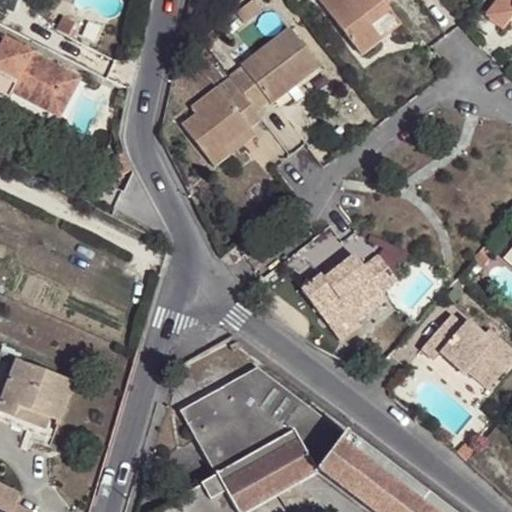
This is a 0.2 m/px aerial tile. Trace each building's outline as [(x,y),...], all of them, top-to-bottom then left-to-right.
[(284,0),(295,13),(311,0),(284,0)] [(388,0),(320,0),(361,54),(381,38),(371,25),(391,10),(386,2),(388,0)] [(511,0),(498,0),(486,16),(505,28),(511,18),(511,0)] [(371,25),(381,38),(401,23),(391,10),(371,25)] [(64,16),(57,30),(68,36),(75,22),(64,16)] [(238,93),(259,121),(263,119),(258,113),(269,105),(271,109),(320,71),(292,34),(229,82),(238,93)] [(58,106),(73,78),(0,39),(0,96),(13,103),(16,97),(22,86),(58,106)] [(83,84),(73,78),(58,106),(22,86),(16,97),(63,123),(83,84)] [(225,149),(259,121),(238,93),(228,101),(217,87),(191,108),(197,115),(182,126),(214,167),(229,154),(225,149)] [(322,278),(302,293),(331,331),(350,316),(352,319),(381,297),(399,282),(379,257),(365,269),(356,258),(325,282),(322,278)] [(252,287),(245,296),(255,302),(262,294),(252,287)] [(381,297),(352,319),(359,329),(388,307),(381,297)] [(452,314),(423,348),(436,359),(442,352),(468,373),(472,369),(492,385),(511,361),(511,349),(499,338),(494,343),(469,320),(465,324),(452,314)] [(186,511),(185,511),(177,498),(152,511),(244,511),(250,509),(316,470),(344,433),(258,365),(180,410),(216,476),(200,485),(208,500),(186,511)] [(0,422),(13,428),(10,435),(49,451),(72,394),(15,371),(0,406),(0,422)] [(0,431),(10,435),(13,428),(0,422),(0,431)] [(449,511),(344,433),(316,470),(370,511),(449,511)] [(21,495),(0,484),(0,511),(32,511),(16,504),(21,495)] [(200,485),(177,498),(185,511),(186,511),(208,500),(200,485)]
